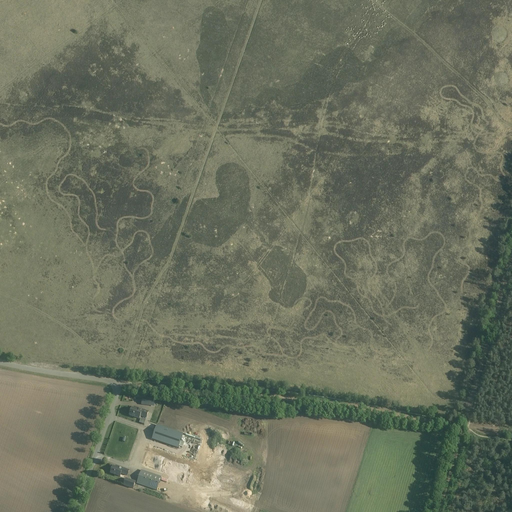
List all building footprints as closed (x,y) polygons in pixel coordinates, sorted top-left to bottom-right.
[(146,418),(148,412),(135,408),(134,409),(132,408),(129,416),(139,419),(140,416),(146,418)] [(159,410),(154,427),(211,445),(212,443),(219,445),(223,432),(214,430),(212,436),(168,422),(168,420),(165,419),(165,416),(168,417),(170,413),(159,410)] [(152,433),(148,445),(208,464),(211,454),(206,452),(205,456),(199,454),(182,449),(183,447),(180,446),(181,442),(152,433)] [(235,435),(228,437),(225,449),(231,450),(235,435)] [(201,469),(199,474),(144,456),(141,464),(203,485),(207,471),(201,469)] [(121,474),(127,476),(128,471),(115,467),(115,468),(112,467),(110,473),(120,477),(121,474)] [(136,484),(165,494),(170,480),(141,470),(136,484)] [(123,485),(133,489),(135,482),(125,479),(123,485)] [(246,499),(214,489),(212,497),(243,507),(246,499)]
